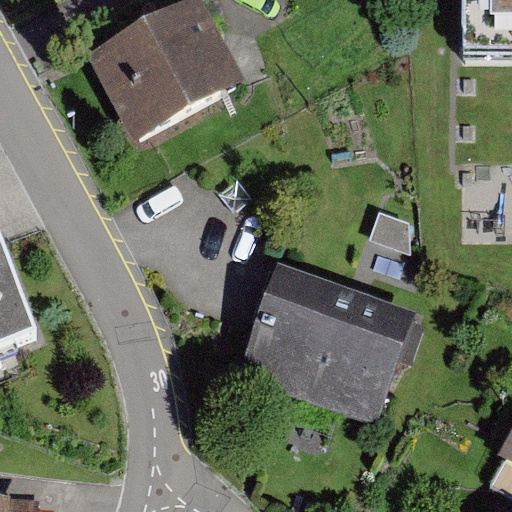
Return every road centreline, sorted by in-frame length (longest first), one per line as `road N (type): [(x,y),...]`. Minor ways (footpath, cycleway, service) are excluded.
road 1 (residential): [(163,492),(159,394),(115,283),(0,75)]
road 2 (unknown): [(0,493),(120,505),(163,492)]
